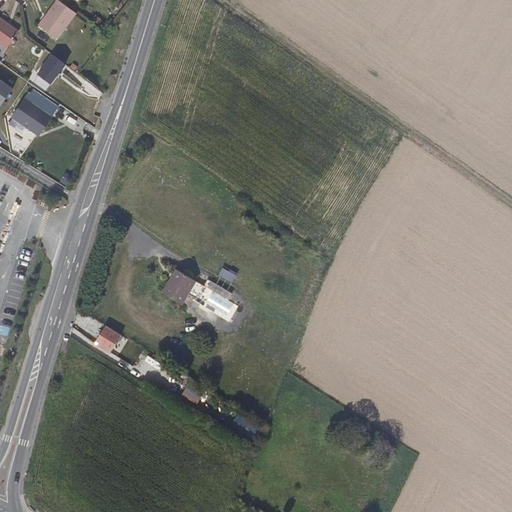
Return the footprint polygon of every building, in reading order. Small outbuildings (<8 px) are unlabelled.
[(60,36),(79,10),(65,0),(55,0),(40,21),(60,36)] [(23,28),(0,11),(0,36),(10,44),(23,28)] [(44,76),(51,65),(43,59),(36,70),(44,76)] [(65,98),(76,83),(61,72),(49,86),(65,98)] [(0,76),(0,103),(2,105),(15,87),(0,76)] [(55,117),(38,105),(43,100),(31,92),(15,113),(16,115),(14,117),(33,130),(36,127),(43,133),(55,117)] [(222,268),(219,275),(233,281),(236,273),(222,268)] [(195,306),(202,283),(178,277),(172,300),(195,306)] [(111,352),(122,334),(106,325),(95,343),(111,352)] [(177,390),(192,396),(197,383),(181,377),(177,390)]
